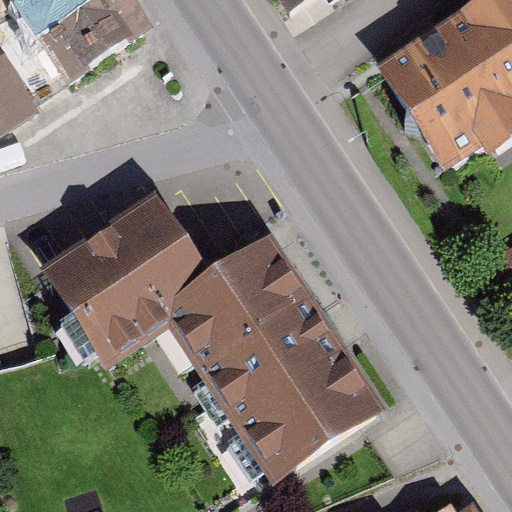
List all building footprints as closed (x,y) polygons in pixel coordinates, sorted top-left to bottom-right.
[(0,0),(0,143),(40,118),(36,111),(68,91),(79,100),(167,44),(138,0),(0,0)] [(271,0),(288,26),(328,0),(271,0)] [(511,0),(374,91),(444,197),(511,152),(511,0)] [(163,199),(49,273),(119,368),(176,329),(278,494),(390,420),(277,245),(223,283),(163,199)] [(511,258),(492,272),(511,300),(511,258)]
